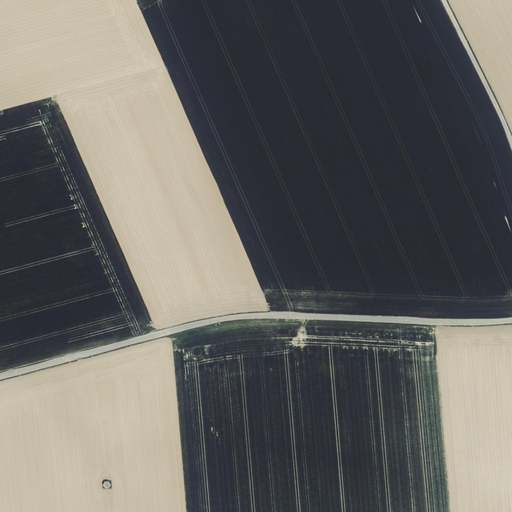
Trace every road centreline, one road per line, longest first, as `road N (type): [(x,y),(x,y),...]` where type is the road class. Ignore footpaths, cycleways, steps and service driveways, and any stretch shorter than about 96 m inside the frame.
road 1 (track): [(0,377),(232,317),(511,320)]
road 2 (track): [(511,145),(442,0)]
